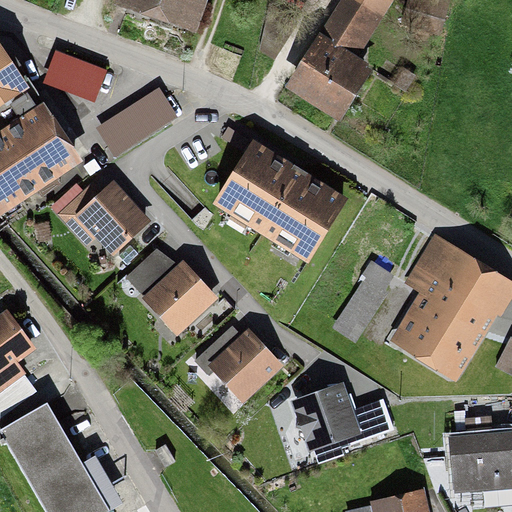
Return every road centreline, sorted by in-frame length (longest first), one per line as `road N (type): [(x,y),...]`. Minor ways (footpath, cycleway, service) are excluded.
road 1 (unclassified): [(0,0),(269,113),(511,270)]
road 2 (unclassified): [(166,511),(0,262)]
road 3 (track): [(256,108),(330,0)]
